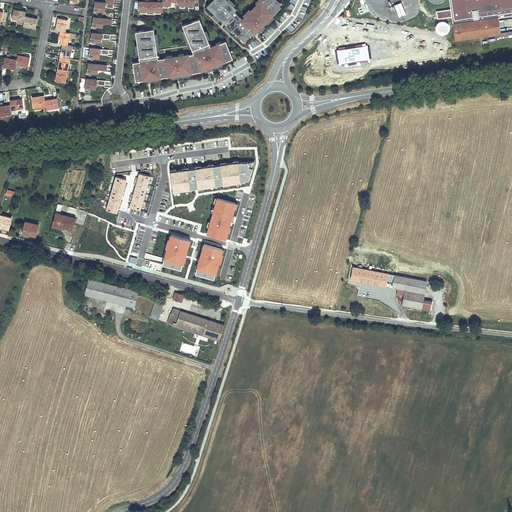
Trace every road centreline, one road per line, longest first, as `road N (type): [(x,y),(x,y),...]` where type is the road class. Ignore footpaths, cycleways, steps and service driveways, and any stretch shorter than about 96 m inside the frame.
road 1 (residential): [(511,336),(237,302)]
road 2 (tertiary): [(120,511),(155,500),(182,468),(237,302)]
road 3 (residential): [(237,302),(0,239)]
road 4 (primary): [(211,117),(0,147)]
road 5 (primary): [(511,73),(349,97)]
road 6 (tertiary): [(237,302),(277,156)]
